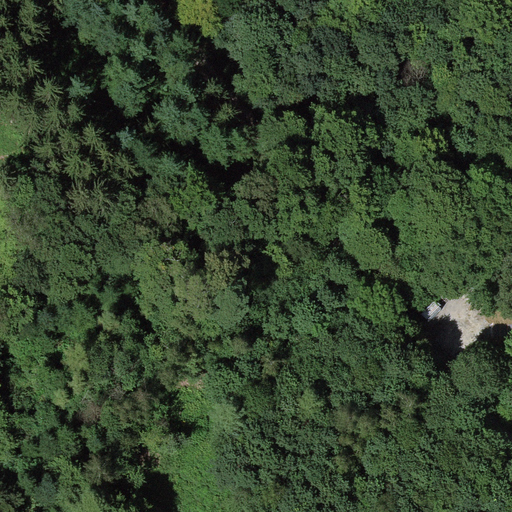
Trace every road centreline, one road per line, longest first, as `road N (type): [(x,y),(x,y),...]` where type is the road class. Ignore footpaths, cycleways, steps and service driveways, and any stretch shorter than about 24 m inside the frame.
road 1 (track): [(511,428),(411,332),(148,0)]
road 2 (track): [(511,205),(411,332)]
